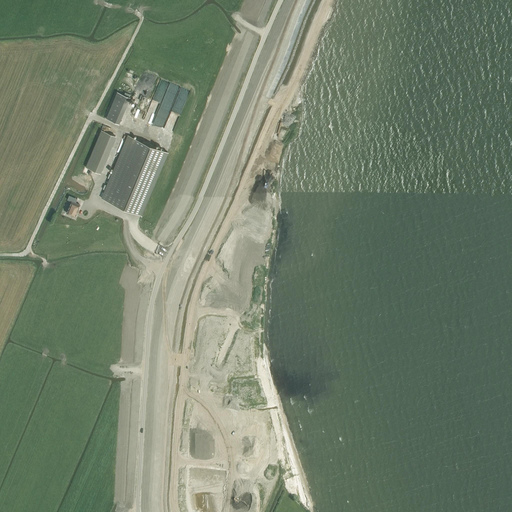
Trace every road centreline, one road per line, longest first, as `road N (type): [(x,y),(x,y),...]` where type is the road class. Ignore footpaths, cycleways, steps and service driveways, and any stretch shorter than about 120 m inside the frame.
road 1 (tertiary): [(281,0),(157,282),(138,511)]
road 2 (track): [(92,116),(142,18),(92,0)]
road 3 (track): [(25,256),(92,116)]
road 4 (track): [(44,410),(66,359),(146,371)]
